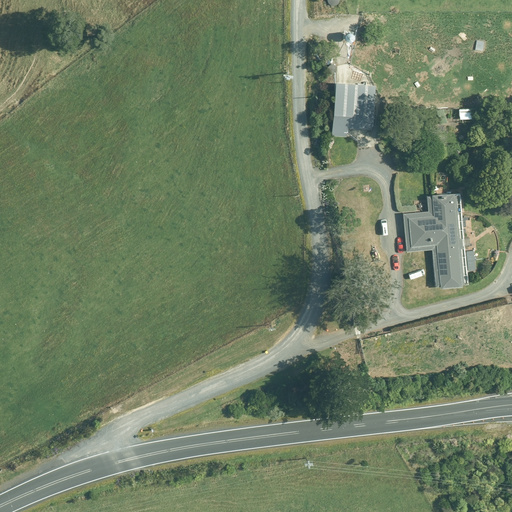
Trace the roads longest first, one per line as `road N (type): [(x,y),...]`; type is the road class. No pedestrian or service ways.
road 1 (unclassified): [(103,465),(101,444),(112,432),(270,345),(309,312),(322,274),(294,115),(296,0)]
road 2 (tertiary): [(103,465),(209,442),(511,409)]
